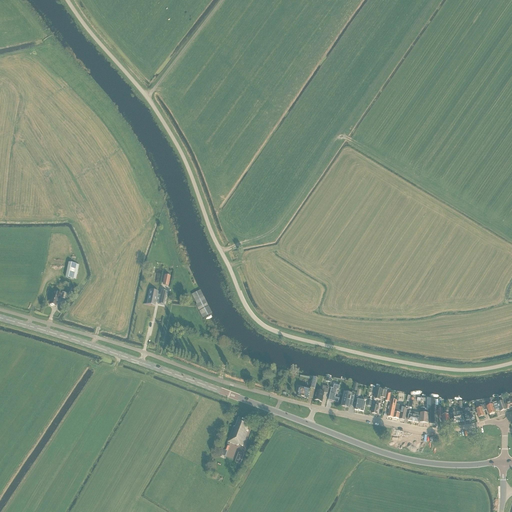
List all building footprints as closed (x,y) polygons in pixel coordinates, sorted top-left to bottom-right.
[(76,280),(79,265),(68,262),(65,278),(76,280)] [(158,294),(151,293),(148,306),(155,307),(156,303),(158,304),(158,305),(164,306),(167,292),(161,291),(160,296),(157,295),(158,294)] [(60,298),(61,294),(57,293),(55,297),(52,296),(49,305),(56,306),(59,297),(60,298)] [(318,376),(314,375),(310,390),(300,387),(298,396),(302,397),(301,399),(304,399),(304,398),(308,399),(309,397),(313,398),(318,376)] [(340,386),(334,384),(333,388),(332,388),(328,401),(338,403),(339,399),(335,398),(337,389),(339,390),(340,386)] [(322,402),(324,393),(327,394),(329,387),(323,386),(322,391),(321,392),(317,391),(315,401),(322,402)] [(361,401),(362,398),(360,398),(361,390),(358,389),(356,397),(359,398),(358,401),(357,400),(355,410),(364,412),(366,402),(361,401)] [(386,391),(376,389),(374,398),(376,399),(375,400),(380,400),(380,398),(384,398),(386,391)] [(352,395),(345,393),(342,407),(345,408),(345,406),(349,407),(350,401),(353,402),(354,396),(352,395)] [(506,410),(504,403),(502,398),(499,399),(500,403),(497,404),(496,403),(494,404),(496,410),(499,409),(500,412),(506,410)] [(396,405),(396,404),(397,401),(391,400),(388,417),(393,418),(396,405)] [(492,405),(491,402),(488,403),(489,406),(487,407),(489,415),(495,413),(492,405)] [(399,419),(402,405),(396,404),(396,405),(393,418),(399,419)] [(482,408),(481,405),(478,406),(479,409),(476,409),(479,418),(484,417),(482,408)] [(442,416),(442,408),(438,408),(439,418),(442,418),(443,424),(449,423),(448,411),(446,411),(446,416),(442,416)] [(456,414),(457,422),(463,421),(462,412),(458,413),(457,409),(455,409),(456,414)] [(471,413),(470,410),(463,411),(464,414),(465,414),(466,421),(471,420),(472,420),(472,421),(474,420),(474,419),(473,412),(471,413)] [(419,423),(420,417),(420,414),(410,412),(408,421),(412,422),(414,423),(414,422),(419,423)] [(243,420),(239,419),(238,419),(235,427),(234,427),(225,450),(228,451),(231,443),(238,446),(238,445),(242,447),(248,432),(246,431),(249,423),(249,422),(245,421),(243,420)] [(240,464),(244,455),(239,453),(235,462),(240,464)]
